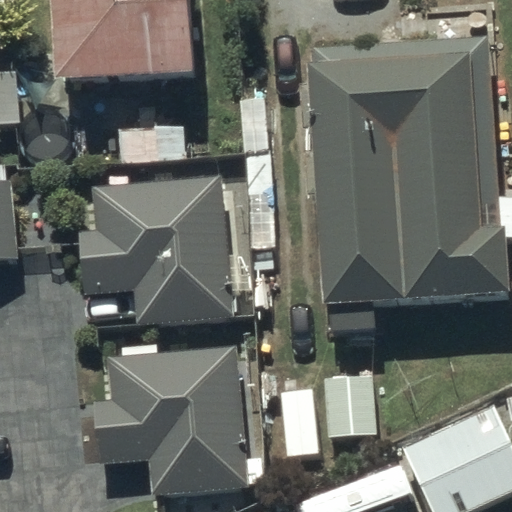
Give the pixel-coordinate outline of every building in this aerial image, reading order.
[(50,0),(57,100),(194,90),(187,0),(50,0)] [(509,309),(492,50),(314,62),(315,80),(307,80),(309,114),(302,114),(304,142),(312,142),(313,162),(303,163),(306,212),(317,211),(324,322),(509,309)] [(18,81),(0,82),(0,134),(20,134),(18,81)] [(0,270),(16,270),(11,191),(6,192),(5,172),(0,172),(0,270)] [(221,189),(96,197),(99,240),(79,241),(83,303),(135,300),(137,334),(231,328),(221,189)] [(262,465),(245,466),(236,356),(158,362),(157,349),(122,351),(124,366),(107,368),(110,410),(93,411),(99,474),(148,470),(151,505),(248,497),(247,493),(264,491),(262,465)] [(511,453),(495,416),(404,458),(428,511),(484,511),(511,499),(511,453)]
